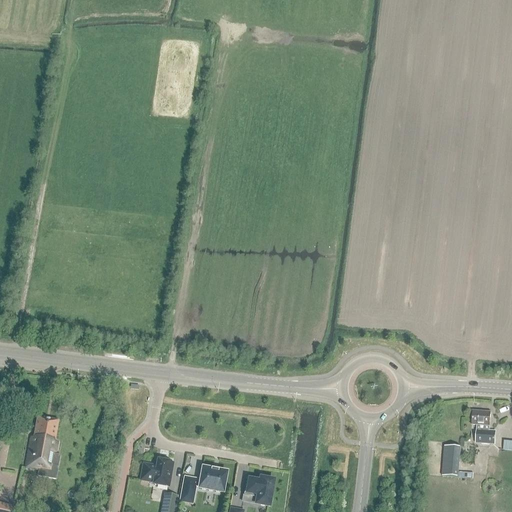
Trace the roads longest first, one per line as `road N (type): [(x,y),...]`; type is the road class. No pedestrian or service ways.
road 1 (residential): [(160,374),(153,419),(164,445),(275,464)]
road 2 (tertiary): [(342,388),(160,374)]
road 3 (tertiary): [(160,374),(0,353)]
